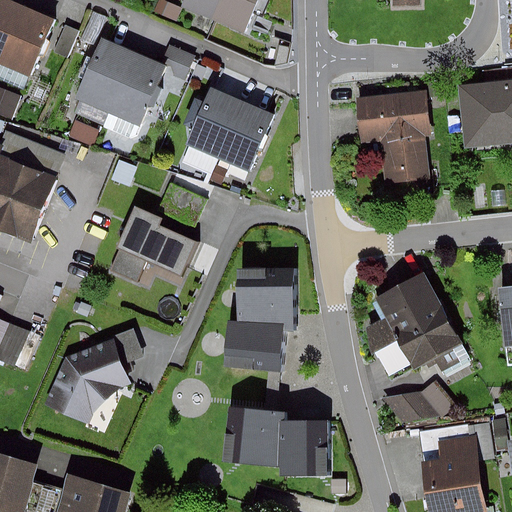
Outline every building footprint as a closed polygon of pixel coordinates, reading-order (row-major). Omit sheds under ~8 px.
[(61,18),(17,0),(0,0),(0,62),(36,78),(61,18)] [(187,4),(177,0),(158,0),(156,5),(181,17),(187,4)] [(264,0),(188,0),(187,4),(250,32),(264,0)] [(87,28),(72,22),(60,52),(75,58),(87,28)] [(172,64),(106,37),(81,95),(147,123),(172,64)] [(199,56),(172,44),(167,55),(195,67),(199,56)] [(449,79),(426,80),(427,90),(363,93),(365,140),(390,139),(392,175),(437,172),(434,92),(449,91),(449,79)] [(511,80),(471,84),(477,147),(511,143),(511,80)] [(26,94),(0,82),(0,111),(16,118),(26,94)] [(279,110),(216,85),(192,147),(254,172),(279,110)] [(60,173),(0,149),(0,228),(33,241),(60,173)] [(232,171),(223,166),(217,180),(226,184),(232,171)] [(215,199),(176,181),(165,207),(204,224),(215,199)] [(143,207),(116,268),(145,281),(153,263),(186,277),(202,241),(168,226),(171,219),(143,207)] [(301,264),(242,263),(241,320),(232,319),(227,366),(285,372),(288,327),(300,327),(301,264)] [(377,303),(385,315),(367,326),(383,354),(401,344),(418,373),(470,343),(429,273),(377,303)] [(46,332),(0,313),(0,359),(30,372),(46,332)] [(110,428),(128,383),(136,380),(131,365),(149,359),(139,331),(71,355),(51,404),(110,428)] [(460,404),(439,381),(428,391),(392,395),(413,419),(448,415),(460,404)] [(291,407),(232,401),(226,464),(285,470),(285,475),(334,474),(333,420),(290,420),(291,407)] [(431,463),(441,511),(493,511),(483,462),(503,459),(497,426),(449,435),(453,459),(431,463)] [(0,511),(29,511),(42,463),(0,452),(0,511)] [(130,511),(137,495),(80,476),(67,511),(130,511)]
